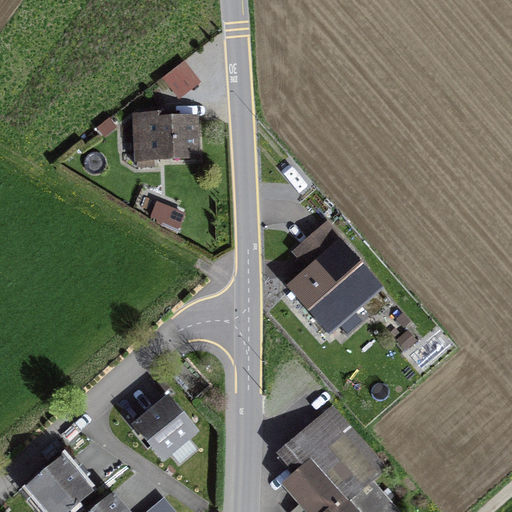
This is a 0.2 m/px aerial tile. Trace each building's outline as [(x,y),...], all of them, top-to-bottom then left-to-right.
[(177,101),(200,86),(187,67),(164,82),(177,101)] [(139,167),(203,164),(201,115),(136,118),(139,167)] [(334,336),(384,296),(326,225),(286,258),(302,276),(291,284),(334,336)] [(161,466),(196,437),(166,400),(131,430),(161,466)] [(358,511),(352,504),(387,474),(335,413),(281,460),(299,480),(288,489),(307,511),(358,511)] [(47,511),(82,511),(99,498),(70,464),(33,495),(47,511)] [(123,511),(113,499),(97,511),(123,511)] [(174,511),(166,501),(151,511),(174,511)]
